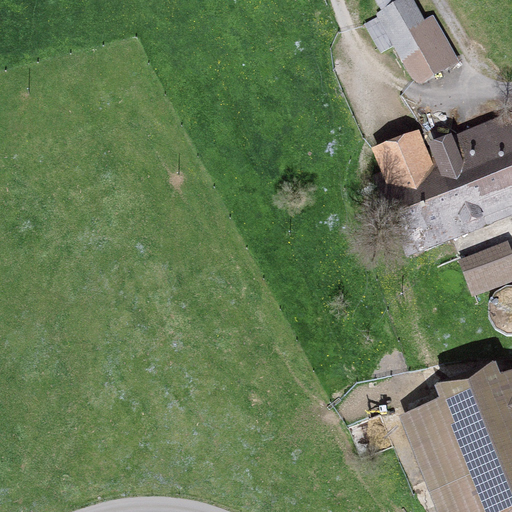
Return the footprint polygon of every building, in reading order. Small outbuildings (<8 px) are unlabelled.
[(374,0),(381,11),(399,0),(374,0)] [(454,57),(432,18),(419,26),(405,1),(382,14),(418,78),(454,57)] [(365,24),(381,53),(393,46),(377,18),(365,24)] [(433,154),(425,157),(417,138),(377,153),(409,243),(507,205),(509,212),(511,210),(511,123),(452,147),(450,143),(432,150),(433,154)] [(452,241),(474,297),(511,281),(511,227),(509,219),(452,241)] [(511,511),(511,382),(417,421),(453,511),(511,511)]
